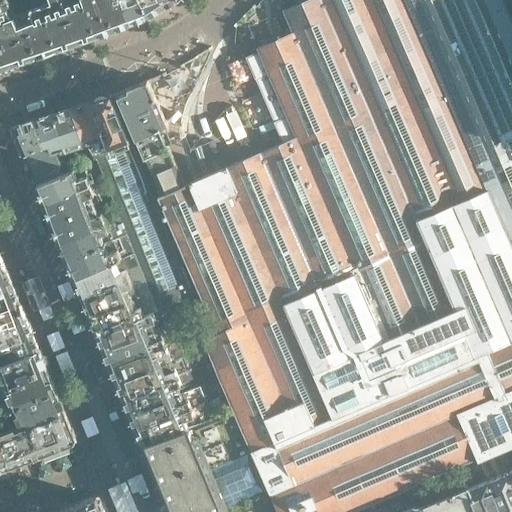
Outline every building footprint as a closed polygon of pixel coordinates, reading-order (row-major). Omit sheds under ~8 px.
[(7,0),(0,0),(0,21),(10,17),(19,14),(16,7),(11,9),(7,8),(10,5),(7,0)] [(48,0),(50,5),(40,9),(56,50),(73,44),(77,43),(59,0),(48,0)] [(59,0),(77,43),(81,41),(82,41),(94,37),(96,37),(80,0),(59,0)] [(80,0),(96,37),(129,24),(119,0),(80,0)] [(147,79),(116,93),(162,195),(159,197),(202,301),(192,305),(233,406),(252,454),(253,453),(268,490),(267,490),(276,511),(352,511),(367,506),(398,493),(414,486),(456,468),(476,459),(477,461),(478,461),(499,452),(511,446),(511,23),(502,0),(305,0),(283,10),(293,32),(257,47),(259,52),(247,57),(284,142),(183,184),(161,130),(167,127),(148,81),(147,80),(147,79)] [(119,0),(129,24),(147,17),(139,0),(119,0)] [(139,0),(147,17),(163,8),(159,0),(139,0)] [(33,21),(22,25),(26,35),(35,57),(56,50),(40,9),(38,6),(36,7),(34,3),(27,6),(28,10),(33,21)] [(10,17),(0,21),(0,45),(26,35),(22,25),(33,21),(28,10),(21,13),(19,14),(10,17)] [(26,35),(0,45),(0,68),(35,57),(26,35)] [(119,258),(74,277),(82,295),(81,295),(89,314),(97,332),(151,312),(180,301),(193,296),(131,144),(129,145),(109,96),(109,95),(103,97),(91,101),(90,102),(105,139),(111,153),(96,158),(105,178),(112,197),(120,215),(127,233),(135,252),(119,258)] [(76,106),(70,108),(86,147),(105,139),(90,102),(76,106)] [(70,108),(51,115),(64,147),(67,154),(86,147),(70,108)] [(51,115),(32,121),(42,145),(51,141),(55,151),(60,149),(64,147),(51,115)] [(15,125),(12,126),(13,130),(23,153),(42,145),(32,121),(31,120),(15,125)] [(35,148),(23,153),(36,185),(48,180),(35,148)] [(36,185),(44,204),(89,185),(85,176),(76,180),(72,170),(69,171),(36,185)] [(89,185),(44,204),(51,222),(87,207),(83,198),(93,194),(89,185)] [(51,222),(59,240),(104,222),(100,212),(91,216),(87,207),(51,222)] [(46,268),(61,260),(42,218),(26,225),(46,268)] [(104,222),(59,240),(67,258),(102,244),(98,234),(108,231),(104,222)] [(102,244),(67,258),(74,277),(119,258),(115,249),(106,253),(102,244)] [(0,290),(13,285),(7,269),(0,271),(0,290)] [(0,309),(20,301),(13,285),(0,290),(0,309)] [(0,327),(26,317),(20,301),(0,309),(0,327)] [(151,312),(97,332),(103,348),(149,329),(145,322),(153,318),(151,312)] [(0,346),(33,333),(26,317),(0,327),(0,346)] [(103,348),(110,364),(163,342),(160,334),(152,337),(149,329),(103,348)] [(0,365),(39,349),(33,333),(0,346),(0,365)] [(163,342),(110,364),(116,380),(117,380),(162,361),(185,352),(178,336),(163,342)] [(48,370),(39,349),(0,365),(0,388),(0,389),(48,370)] [(162,361),(117,380),(123,396),(176,374),(173,366),(165,369),(162,361)] [(56,391),(48,370),(0,389),(9,410),(56,391)] [(176,374),(123,396),(130,411),(174,393),(171,385),(179,382),(176,374)] [(174,393),(130,411),(136,427),(189,406),(189,405),(201,400),(195,385),(174,393)] [(65,411),(56,391),(9,410),(15,426),(17,431),(65,411)] [(189,406),(136,427),(142,443),(187,425),(210,415),(204,399),(201,400),(189,405),(189,406)] [(187,425),(142,443),(167,502),(170,511),(271,511),(263,492),(222,509),(218,498),(211,483),(207,473),(249,456),(248,455),(252,454),(233,406),(224,410),(210,415),(187,425)] [(72,442),(75,435),(65,411),(17,431),(15,426),(0,431),(0,441),(10,466),(72,442)] [(0,469),(10,466),(0,441),(0,469)] [(499,452),(478,461),(500,511),(511,511),(511,480),(508,471),(499,452)] [(476,459),(456,468),(474,511),(500,511),(478,461),(477,461),(476,459)] [(474,511),(456,468),(414,486),(424,511),(474,511)] [(424,511),(414,486),(398,493),(406,511),(424,511)] [(406,511),(398,493),(367,506),(369,511),(406,511)] [(106,511),(101,500),(94,497),(76,504),(78,511),(106,511)]
